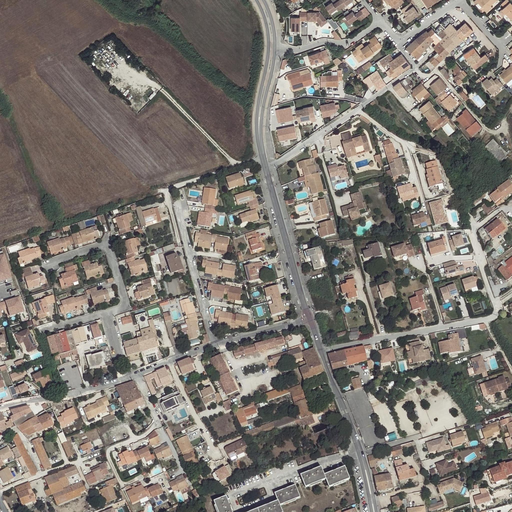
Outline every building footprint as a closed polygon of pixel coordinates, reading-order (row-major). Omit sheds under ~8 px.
[(143,0),(139,0),(132,10),(137,13),(145,1),(143,0)] [(338,11),(344,7),(339,0),(334,4),(332,2),(326,6),(330,13),(337,9),(338,11)] [(390,3),(395,10),(400,6),(398,2),(401,0),(384,0),(386,3),(388,1),(390,3)] [(422,0),(428,8),(437,2),(435,0),(422,0)] [(478,3),(486,11),(491,6),(497,0),(475,0),(473,1),(476,4),(478,3)] [(511,4),(508,0),(505,0),(501,4),(504,8),(502,10),(507,16),(511,20),(511,18),(511,4)] [(401,10),(404,13),(405,11),(408,15),(406,16),(404,18),(408,23),(419,14),(411,3),(401,10)] [(359,21),(365,17),(361,10),(355,15),(353,12),(345,17),(350,23),(357,18),(359,21)] [(308,21),(308,13),(300,13),(300,18),(292,18),(292,31),(300,31),(300,21),(308,21)] [(322,27),(328,22),(321,13),(308,13),(308,21),(314,21),(316,21),(317,21),(322,27)] [(449,15),(440,24),(445,28),(451,23),(452,25),(455,22),(449,15)] [(445,28),(444,29),(444,30),(448,33),(451,37),(457,30),(454,27),(452,25),(451,23),(445,28)] [(451,37),(458,44),(473,30),(466,23),(457,30),(451,37)] [(426,31),(422,35),(428,41),(431,44),(433,41),(436,44),(439,42),(448,33),(444,30),(444,29),(440,25),(436,29),(440,33),(438,35),(432,28),(428,33),(426,31)] [(443,45),(444,46),(449,52),(458,44),(451,37),(448,33),(439,42),(443,45)] [(428,41),(422,35),(415,39),(420,43),(426,49),(431,44),(428,41)] [(352,52),(358,60),(365,55),(367,57),(367,58),(374,54),(374,52),(378,49),(375,45),(380,42),(375,36),(369,40),(371,43),(365,47),(362,43),(355,48),(356,49),(352,52)] [(420,43),(415,39),(411,43),(416,48),(421,53),(424,50),(426,49),(420,43)] [(433,47),(437,51),(443,45),(439,42),(436,44),(434,47),(433,47)] [(406,48),(417,59),(422,54),(421,53),(416,48),(411,43),(406,48)] [(444,46),(437,52),(444,58),(449,52),(444,46)] [(474,48),(466,53),(463,55),(474,69),(479,65),(480,67),(490,59),(485,54),(481,57),(476,51),(474,48)] [(402,54),(396,49),(390,53),(387,55),(391,61),(389,63),(392,67),(397,75),(411,66),(405,58),(402,54)] [(437,52),(434,56),(429,60),(435,66),(437,65),(444,58),(437,52)] [(324,61),(321,53),(308,57),(311,65),(324,61)] [(285,60),(283,60),(281,69),(285,70),(286,65),(290,63),(290,58),(285,60)] [(365,70),(372,65),(370,61),(363,66),(365,70)] [(511,63),(510,65),(511,66),(500,75),(507,84),(511,80),(511,63)] [(457,64),(452,68),(455,71),(453,72),(456,76),(453,77),(459,84),(463,81),(461,79),(467,74),(463,69),(462,71),(457,64)] [(360,74),(359,74),(370,89),(372,87),(373,86),(374,85),(377,83),(387,77),(385,75),(390,72),(389,69),(387,70),(385,66),(369,77),(364,71),(360,74)] [(372,87),(370,89),(373,93),(394,79),(394,78),(397,75),(392,67),(389,69),(390,72),(385,75),(387,77),(377,83),(374,85),(373,86),(372,87)] [(444,68),(440,70),(443,74),(444,76),(446,78),(447,79),(450,77),(444,68)] [(290,80),(292,87),(301,85),(302,87),(314,84),(310,73),(301,76),(300,71),(287,75),(289,80),(290,80)] [(411,82),(408,77),(401,82),(407,91),(410,88),(408,84),(411,82)] [(338,78),(326,79),(327,90),(339,89),(338,78)] [(439,78),(430,86),(438,96),(435,99),(440,104),(442,102),(449,110),(457,103),(450,94),(449,95),(444,89),(447,87),(439,78)] [(503,85),(497,78),(494,81),(491,83),(489,80),(487,78),(482,83),(492,95),(503,85)] [(393,87),(400,96),(407,91),(401,82),(400,82),(393,87)] [(423,85),(422,84),(412,91),(413,93),(416,96),(419,99),(423,96),(428,92),(423,85)] [(465,100),(466,101),(469,98),(463,91),(459,94),(461,96),(465,100)] [(429,101),(420,108),(432,124),(441,117),(432,106),(433,106),(429,101)] [(373,102),(369,105),(374,111),(378,108),(373,102)] [(335,104),(320,107),(323,119),(331,118),(331,115),(337,114),(336,110),(340,109),(340,106),(336,107),(335,104)] [(291,106),(278,109),(280,121),(293,119),(291,106)] [(296,110),(298,122),(311,120),(312,122),(316,121),(313,106),(303,108),(303,109),(296,110)] [(472,119),(474,117),(466,108),(462,112),(463,113),(456,118),(470,134),(478,127),(480,129),(482,127),(476,120),(475,122),(472,119)] [(441,118),(441,117),(432,124),(437,130),(450,119),(446,114),(441,118)] [(450,135),(455,131),(449,124),(444,128),(450,135)] [(295,126),(277,129),(279,140),(297,137),(295,126)] [(478,127),(470,134),(471,136),(480,129),(478,127)] [(342,135),(344,143),(345,146),(343,147),(347,159),(353,157),(352,154),(357,152),(356,149),(364,147),(365,152),(371,150),(367,136),(363,138),(353,140),(352,138),(351,132),(342,135)] [(442,149),(447,145),(438,136),(433,140),(442,149)] [(383,144),(393,178),(405,174),(400,158),(399,159),(398,154),(396,154),(393,144),(391,144),(390,141),(383,143),(383,144)] [(305,177),(317,174),(315,165),(314,166),(312,166),(312,163),(311,159),(299,162),(300,169),(303,169),(305,177)] [(426,176),(430,187),(437,185),(443,183),(436,161),(426,164),(428,170),(426,171),(428,176),(426,176)] [(338,164),(328,167),(331,177),(340,175),(341,179),(348,177),(345,165),(338,167),(338,164)] [(317,174),(305,177),(306,180),(308,180),(312,195),(324,192),(320,175),(323,174),(322,172),(317,174)] [(244,180),(243,178),(242,178),(241,175),(240,174),(226,179),(230,189),(238,186),(243,185),(244,184),(243,180),(244,180)] [(511,193),(511,185),(509,181),(495,191),(493,188),(488,192),(490,195),(495,202),(495,203),(500,199),(501,201),(511,193)] [(412,184),(397,188),(401,199),(415,195),(412,184)] [(208,205),(207,209),(215,210),(215,206),(214,206),(216,190),(204,188),(202,204),(205,205),(208,205)] [(249,207),(258,204),(257,199),(255,200),(254,200),(251,193),(251,191),(235,196),(235,197),(236,199),(238,206),(248,202),(249,207)] [(350,206),(350,205),(341,208),(344,217),(350,215),(351,221),(361,218),(358,211),(364,209),(363,203),(360,192),(350,195),(353,203),(353,205),(350,206)] [(473,205),(486,196),(484,194),(480,198),(472,203),(473,205)] [(325,199),(313,203),(316,214),(317,217),(314,218),(315,222),(327,219),(326,217),(329,216),(328,214),(329,214),(325,199)] [(442,200),(430,204),(437,225),(449,221),(447,216),(444,217),(441,207),(444,206),(442,200)] [(358,211),(361,218),(369,215),(365,203),(363,203),(364,209),(358,211)] [(259,206),(258,204),(249,207),(251,212),(240,215),(242,224),(250,221),(251,223),(259,220),(256,210),(259,209),(258,206),(259,206)] [(487,215),(493,211),(490,206),(488,208),(484,204),(481,206),(487,215)] [(140,206),(136,208),(141,227),(143,227),(146,226),(145,223),(157,220),(161,219),(157,208),(154,209),(154,208),(142,212),(140,206)] [(215,210),(207,209),(206,213),(204,213),(200,212),(198,225),(211,227),(212,224),(213,215),(214,215),(215,210)] [(131,213),(117,218),(118,222),(116,222),(120,235),(131,232),(129,228),(131,227),(129,222),(133,221),(131,213)] [(425,216),(424,213),(411,217),(414,226),(427,222),(428,225),(432,224),(430,217),(426,218),(425,216)] [(497,220),(495,217),(489,222),(483,227),(485,230),(497,220)] [(498,219),(497,220),(505,230),(506,230),(498,219)] [(497,220),(485,230),(493,240),(505,230),(497,220)] [(77,223),(80,232),(86,230),(83,221),(77,223)] [(320,224),(321,228),(323,238),(336,234),(332,221),(320,224)] [(86,230),(80,232),(74,234),(75,234),(71,235),(71,236),(74,244),(75,246),(78,245),(79,245),(83,244),(82,242),(87,240),(88,242),(96,239),(96,240),(100,238),(97,231),(94,232),(93,227),(86,230)] [(446,231),(418,234),(420,240),(424,239),(424,236),(447,234),(446,231)] [(198,246),(210,248),(211,242),(212,237),(200,235),(200,233),(196,233),(195,240),(198,241),(198,244),(198,246)] [(259,234),(257,235),(246,238),(247,242),(249,241),(252,252),(262,249),(262,248),(261,244),(261,243),(259,244),(257,239),(259,238),(261,237),(259,234)] [(217,236),(212,235),(212,237),(211,242),(215,243),(214,249),(217,250),(217,253),(226,254),(229,239),(217,237),(217,236)] [(453,240),(449,241),(452,251),(457,250),(456,247),(464,245),(461,235),(453,238),(453,240)] [(71,245),(68,237),(64,239),(63,238),(59,240),(59,239),(47,243),(50,253),(55,251),(56,253),(67,249),(66,247),(71,245)] [(125,256),(127,259),(134,257),(135,257),(134,253),(138,252),(136,247),(141,246),(138,237),(122,242),(126,255),(125,256)] [(428,244),(431,255),(446,251),(444,244),(447,243),(445,237),(442,238),(443,240),(428,244)] [(365,259),(374,256),(373,255),(376,254),(377,257),(382,256),(378,243),(368,246),(369,250),(363,252),(365,257),(363,257),(364,261),(366,261),(365,259)] [(405,244),(391,248),(394,258),(407,254),(408,258),(415,256),(411,245),(405,247),(405,244)] [(40,254),(38,247),(30,250),(29,248),(18,252),(20,258),(18,259),(20,265),(32,261),(31,260),(30,258),(37,256),(37,257),(41,256),(40,254)] [(147,249),(150,257),(157,255),(156,251),(155,247),(147,249)] [(320,247),(306,251),(308,258),(312,256),(313,260),(323,257),(320,247)] [(308,258),(306,251),(304,252),(306,260),(311,259),(314,270),(316,270),(313,260),(312,256),(308,258)] [(3,253),(0,254),(0,280),(12,277),(3,253)] [(157,255),(150,257),(152,266),(160,264),(157,254),(157,255)] [(175,258),(174,254),(165,257),(171,273),(179,271),(179,272),(184,270),(183,266),(180,267),(178,262),(181,261),(179,257),(177,258),(177,257),(175,258)] [(142,266),(146,265),(144,259),(140,260),(135,261),(134,257),(127,259),(126,260),(127,264),(128,264),(131,273),(135,272),(136,274),(143,271),(142,266)] [(326,267),(323,257),(313,260),(316,270),(326,267)] [(503,265),(498,269),(507,281),(511,276),(511,275),(511,274),(511,271),(511,270),(511,257),(505,263),(507,265),(505,267),(503,265)] [(218,270),(219,264),(207,261),(203,260),(202,267),(206,268),(205,274),(217,276),(218,270)] [(89,261),(81,263),(82,268),(83,267),(86,277),(91,275),(92,277),(101,274),(98,267),(97,263),(90,265),(89,261)] [(457,268),(455,262),(443,265),(446,275),(465,270),(464,266),(457,268)] [(61,287),(73,283),(72,282),(77,280),(74,271),(77,270),(76,265),(73,266),(72,263),(64,265),(67,273),(60,275),(62,279),(59,280),(61,287)] [(259,263),(244,267),(249,283),(263,279),(261,274),(260,275),(258,269),(261,268),(259,263)] [(217,276),(217,277),(222,278),(222,277),(234,279),(236,267),(223,264),(222,270),(218,270),(217,276)] [(33,275),(31,271),(23,273),(24,274),(21,275),(22,279),(24,278),(29,289),(41,285),(42,286),(45,285),(43,276),(40,277),(39,276),(38,273),(33,275)] [(356,292),(355,289),(354,285),(356,285),(353,276),(345,278),(346,282),(340,283),(343,294),(348,293),(349,299),(357,298),(356,292)] [(474,277),(462,280),(465,291),(471,289),(473,293),(478,291),(475,282),(474,278),(474,277)] [(149,295),(154,293),(151,284),(151,283),(150,279),(142,281),(143,286),(137,288),(138,292),(135,293),(137,300),(150,296),(149,295)] [(211,297),(223,299),(224,295),(224,293),(225,287),(213,284),(209,283),(207,290),(212,291),(211,297)] [(379,286),(381,292),(383,299),(390,297),(394,296),(390,283),(379,286)] [(458,295),(455,284),(440,289),(443,299),(450,296),(451,297),(458,295)] [(231,286),(225,285),(225,287),(224,293),(228,294),(228,296),(227,299),(235,301),(235,304),(242,305),(243,301),(240,301),(242,289),(231,287),(231,286)] [(268,302),(281,298),(277,286),(265,289),(268,302)] [(90,295),(93,304),(98,303),(98,304),(110,301),(106,290),(102,291),(102,290),(98,291),(97,287),(85,291),(87,296),(90,295)] [(413,311),(418,309),(421,308),(422,311),(426,309),(422,296),(424,295),(423,290),(415,293),(416,297),(409,299),(413,311)] [(383,299),(381,292),(378,293),(381,302),(391,300),(390,297),(383,299)] [(73,298),(61,302),(62,305),(59,306),(61,312),(64,311),(64,312),(69,311),(69,312),(75,310),(81,308),(81,306),(85,305),(82,296),(74,299),(73,298)] [(49,297),(44,298),(44,299),(33,303),(37,315),(38,320),(46,317),(45,314),(47,313),(49,312),(47,306),(51,305),(49,297)] [(19,298),(12,300),(17,313),(24,311),(19,298)] [(285,312),(281,298),(268,302),(272,316),(285,312)] [(180,301),(182,309),(184,308),(185,313),(186,316),(184,317),(185,320),(197,317),(193,302),(191,303),(190,299),(180,301)] [(12,300),(5,302),(10,316),(17,313),(12,300)] [(465,303),(470,319),(474,318),(469,302),(465,303)] [(231,320),(232,314),(220,312),(221,311),(216,310),(215,317),(219,318),(218,324),(230,326),(231,320)] [(137,324),(139,324),(144,323),(149,321),(146,313),(135,316),(137,324)] [(230,326),(230,328),(234,329),(235,326),(247,328),(249,316),(236,314),(235,320),(231,320),(230,326)] [(132,323),(131,316),(122,319),(123,325),(132,323)] [(198,321),(197,317),(185,320),(186,324),(183,325),(182,325),(181,326),(183,332),(186,331),(189,340),(198,337),(197,331),(199,330),(196,321),(198,321)] [(152,320),(149,321),(144,323),(146,330),(141,331),(143,337),(149,335),(152,343),(156,342),(154,334),(156,334),(152,320)] [(98,325),(91,327),(94,340),(102,338),(98,325)] [(82,327),(70,331),(75,344),(86,341),(82,327)] [(18,339),(22,337),(24,341),(28,351),(37,348),(29,328),(16,333),(18,339)] [(155,350),(159,349),(157,342),(156,342),(152,343),(149,335),(143,337),(141,331),(140,328),(135,329),(138,338),(137,338),(137,339),(139,345),(141,352),(144,351),(147,350),(147,352),(148,357),(156,355),(155,350)] [(75,344),(70,331),(45,338),(52,357),(56,356),(71,351),(76,350),(75,344)] [(349,338),(350,340),(360,338),(359,336),(362,335),(362,331),(359,332),(351,333),(348,333),(349,338)] [(123,343),(125,349),(139,345),(137,339),(134,340),(131,333),(121,335),(124,343),(123,343)] [(458,333),(448,335),(449,340),(439,342),(441,354),(449,352),(449,353),(459,351),(458,345),(456,346),(455,344),(457,344),(456,339),(459,338),(458,333)] [(284,343),(282,336),(274,338),(276,346),(284,343)] [(420,342),(409,344),(410,349),(412,349),(413,351),(411,352),(413,359),(414,364),(430,360),(428,349),(423,351),(422,346),(421,347),(420,342)] [(139,345),(125,349),(127,356),(141,352),(139,345)] [(251,345),(243,347),(245,355),(253,352),(251,345)] [(233,350),(235,358),(245,355),(243,347),(233,350)] [(338,352),(328,355),(332,370),(333,369),(352,364),(353,365),(367,361),(364,347),(338,352)] [(300,348),(289,351),(291,357),(292,361),(304,358),(302,353),(300,348)] [(307,366),(319,361),(314,348),(302,353),(304,358),(307,366)] [(392,348),(377,351),(380,363),(386,362),(386,359),(389,358),(388,356),(393,354),(392,348)] [(268,358),(270,364),(285,359),(285,358),(291,357),(289,351),(268,358)] [(91,355),(86,356),(90,369),(95,368),(94,367),(105,364),(104,360),(105,359),(103,353),(92,356),(91,355)] [(220,356),(237,392),(239,391),(222,355),(220,356)] [(227,391),(229,396),(237,392),(220,356),(212,359),(214,364),(212,364),(213,365),(211,365),(216,374),(217,374),(218,373),(222,382),(221,382),(221,383),(220,383),(224,392),(225,392),(227,391)] [(471,360),(475,375),(486,372),(481,357),(471,360)] [(189,373),(195,371),(192,365),(190,359),(189,358),(177,363),(183,376),(189,373)] [(319,361),(307,366),(299,369),(304,381),(307,379),(318,375),(324,373),(319,361)] [(171,382),(165,368),(144,377),(146,382),(155,378),(158,377),(159,380),(156,381),(155,381),(158,388),(171,382)] [(24,369),(10,375),(12,380),(19,377),(26,374),(24,369)] [(47,369),(41,371),(45,378),(39,381),(40,382),(43,388),(48,386),(47,383),(52,380),(47,369)] [(45,378),(41,371),(32,376),(36,383),(39,381),(45,378)] [(490,381),(494,393),(498,392),(497,390),(506,387),(510,386),(508,379),(504,380),(503,376),(497,378),(498,379),(490,381)] [(351,380),(354,390),(361,388),(359,378),(351,380)] [(125,385),(128,392),(138,388),(134,381),(125,385)] [(490,381),(483,383),(486,395),(494,393),(490,381)] [(147,384),(152,395),(156,393),(151,382),(147,384)] [(15,388),(17,394),(21,393),(21,394),(29,391),(26,383),(15,388)] [(125,385),(115,388),(119,395),(128,392),(125,385)] [(300,385),(288,390),(289,393),(294,404),(306,399),(300,385)] [(211,387),(201,392),(204,398),(205,397),(208,404),(216,400),(217,402),(218,402),(219,404),(222,402),(218,393),(215,395),(211,387)] [(287,387),(265,395),(267,401),(289,393),(288,390),(287,387)] [(128,392),(132,400),(141,396),(138,388),(128,392)] [(123,403),(132,400),(128,392),(119,395),(120,398),(118,399),(119,403),(122,402),(123,403)] [(289,393),(267,401),(255,405),(258,413),(287,403),(290,409),(295,407),(294,404),(289,393)] [(171,395),(162,399),(163,401),(161,402),(166,414),(182,407),(181,405),(184,404),(181,396),(173,399),(171,395)] [(141,396),(132,400),(136,409),(145,405),(141,396)] [(109,405),(106,397),(97,401),(97,403),(83,409),(88,419),(95,416),(102,413),(107,411),(105,407),(109,405)] [(314,420),(306,399),(294,404),(295,407),(298,413),(302,424),(302,425),(305,424),(314,420)] [(136,409),(132,400),(123,403),(124,407),(121,409),(124,415),(127,413),(136,409)] [(254,402),(242,407),(246,418),(258,413),(255,405),(254,402)] [(36,417),(28,406),(10,410),(7,411),(9,416),(3,417),(1,413),(0,413),(0,422),(4,421),(5,423),(9,422),(11,427),(13,426),(12,423),(13,423),(16,427),(28,439),(32,438),(31,435),(36,433),(28,421),(36,417)] [(44,409),(42,406),(37,409),(40,415),(45,411),(44,409)] [(246,418),(242,407),(233,410),(240,424),(247,422),(246,418)] [(57,418),(61,429),(66,427),(65,425),(71,423),(70,422),(74,420),(78,419),(73,408),(66,411),(66,412),(64,413),(60,414),(61,416),(57,418)] [(62,444),(67,442),(52,409),(48,412),(62,444)] [(298,413),(244,432),(248,439),(275,429),(277,433),(302,424),(298,413)] [(48,414),(42,416),(48,428),(53,426),(48,414)] [(42,416),(37,418),(43,430),(48,428),(42,416)] [(261,416),(247,422),(248,425),(263,420),(261,416)] [(28,421),(36,433),(43,430),(37,418),(36,417),(28,421)] [(510,437),(511,436),(511,421),(511,418),(500,421),(501,426),(506,425),(510,437)] [(65,425),(66,427),(66,428),(76,424),(74,420),(70,422),(71,423),(65,425)] [(187,420),(169,427),(173,436),(190,428),(187,420)] [(4,421),(0,422),(0,430),(5,428),(6,431),(8,429),(12,428),(11,427),(9,422),(5,423),(4,421)] [(500,431),(497,423),(490,425),(490,427),(486,428),(482,430),(484,439),(493,436),(493,433),(500,431)] [(314,433),(317,440),(325,436),(323,430),(314,433)] [(466,434),(465,431),(463,432),(449,436),(453,448),(462,445),(462,443),(466,442),(464,435),(466,434)] [(23,459),(31,476),(36,474),(36,473),(37,472),(17,434),(11,437),(16,446),(19,451),(21,457),(23,459)] [(176,441),(182,453),(192,448),(189,441),(187,436),(186,436),(176,441)] [(158,437),(149,441),(152,447),(160,442),(158,437)] [(44,469),(51,466),(39,438),(31,441),(44,469)] [(451,449),(450,445),(449,445),(446,446),(444,438),(426,443),(428,450),(436,447),(437,450),(438,453),(451,449)] [(225,451),(232,461),(238,458),(237,456),(235,452),(237,451),(237,452),(238,452),(243,450),(245,454),(249,452),(244,440),(235,443),(234,446),(232,447),(231,445),(226,448),(225,448),(225,449),(225,450),(225,451)] [(72,455),(67,442),(62,444),(68,458),(72,455)] [(83,452),(93,448),(90,442),(81,446),(83,452)] [(416,445),(414,442),(401,445),(402,450),(416,445)] [(162,447),(153,451),(158,460),(163,457),(164,459),(173,455),(167,443),(161,446),(162,447)] [(401,445),(390,448),(391,449),(390,449),(393,457),(403,454),(402,450),(401,445)] [(137,450),(134,452),(138,461),(145,458),(147,463),(153,460),(147,446),(142,448),(143,449),(141,451),(138,452),(137,450)] [(0,450),(0,458),(2,462),(12,457),(8,447),(0,450)] [(192,448),(182,453),(183,456),(182,456),(188,469),(192,467),(197,465),(192,453),(193,452),(194,452),(192,448)] [(390,449),(374,455),(376,462),(393,457),(390,449)] [(138,461),(134,452),(133,452),(132,451),(129,453),(128,451),(118,455),(121,461),(123,466),(127,464),(132,462),(133,463),(133,464),(138,461)] [(374,455),(367,457),(370,467),(374,466),(377,466),(376,462),(374,455)] [(26,478),(31,476),(23,459),(18,461),(25,474),(24,474),(26,478)] [(399,481),(416,477),(414,469),(409,470),(408,465),(403,466),(401,460),(394,461),(399,481)] [(496,468),(490,470),(494,483),(507,478),(506,477),(511,474),(511,462),(505,465),(504,463),(499,465),(500,466),(496,468)] [(92,471),(92,473),(97,482),(105,478),(104,476),(109,474),(104,463),(99,466),(100,467),(92,471)] [(436,466),(440,477),(456,472),(454,464),(448,466),(445,467),(444,463),(436,466)] [(14,478),(5,464),(3,465),(5,468),(0,471),(0,477),(4,484),(8,481),(10,480),(14,478)] [(57,505),(87,493),(82,482),(73,486),(68,477),(78,473),(75,466),(49,476),(46,480),(50,489),(52,495),(54,494),(56,499),(55,500),(57,505)] [(350,479),(345,467),(324,475),(321,467),(301,475),(306,487),(326,479),(329,487),(350,479)] [(374,478),(377,491),(392,488),(390,474),(378,476),(377,474),(379,474),(376,468),(374,469),(372,469),(374,478)] [(88,475),(92,484),(97,482),(92,473),(88,475)] [(226,478),(216,482),(218,487),(228,483),(226,478)] [(118,483),(116,479),(105,483),(106,486),(107,488),(103,489),(101,490),(106,503),(117,499),(112,486),(118,483)] [(169,483),(173,493),(179,490),(180,492),(188,487),(184,479),(181,480),(179,481),(177,479),(169,483)] [(463,484),(453,480),(440,485),(440,486),(436,487),(440,496),(444,495),(443,493),(453,489),(459,492),(463,484)] [(36,501),(29,483),(15,488),(22,506),(36,501)] [(147,487),(144,489),(147,495),(150,494),(152,498),(163,493),(159,484),(154,487),(148,489),(147,487)] [(144,489),(142,485),(135,488),(131,491),(127,493),(132,504),(148,496),(147,495),(144,489)] [(300,497),(295,485),(275,494),(278,501),(251,511),(282,511),(280,505),(300,497)] [(199,497),(196,490),(191,492),(192,495),(190,496),(192,500),(199,497)] [(489,493),(474,498),(477,505),(491,500),(489,493)] [(391,498),(394,508),(403,505),(402,495),(391,498)] [(232,511),(226,497),(214,502),(218,511),(232,511)] [(443,502),(428,506),(429,511),(444,506),(443,502)]
